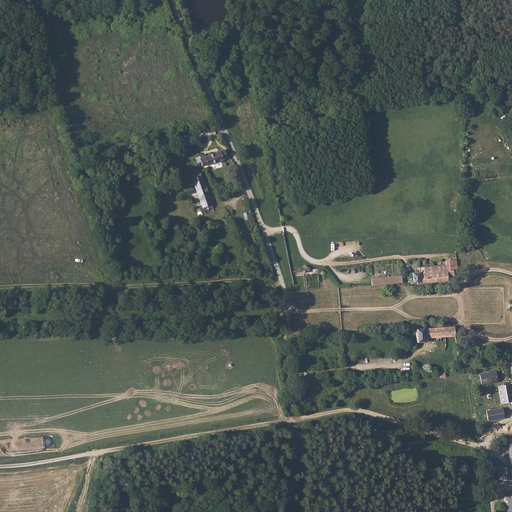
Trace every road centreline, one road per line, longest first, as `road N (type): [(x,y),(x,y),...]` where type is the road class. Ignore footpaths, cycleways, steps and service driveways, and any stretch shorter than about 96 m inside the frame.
road 1 (track): [(0,465),(295,418)]
road 2 (track): [(286,312),(0,319)]
road 3 (unclassified): [(172,0),(263,233)]
